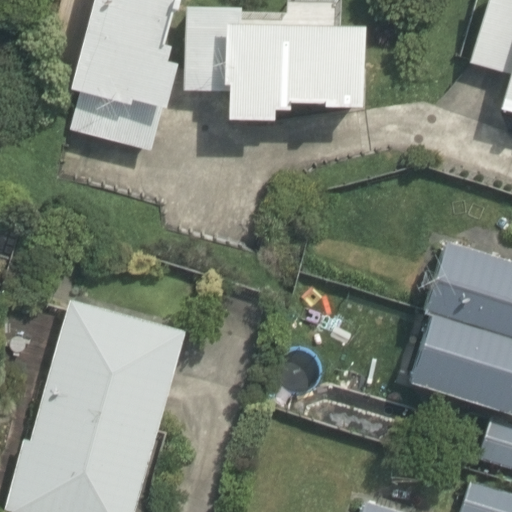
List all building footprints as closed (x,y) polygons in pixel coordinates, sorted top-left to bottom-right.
[(148,0),(57,0),(38,88),(62,94),(55,125),(143,144),(161,61),(136,56),(148,0)] [(330,105),(333,20),(213,16),(213,2),(168,0),(165,86),(199,87),(197,119),(257,121),(257,103),(330,105)] [(479,64),(466,104),(511,118),(511,0),(447,0),(432,48),(479,64)] [(511,263),(405,242),(380,370),(410,376),(406,398),(511,418),(511,263)] [(120,511),(168,320),(47,290),(0,475),(0,511),(120,511)] [(511,511),(511,428),(465,416),(439,511),(511,511)] [(382,511),(333,493),(326,511),(382,511)]
